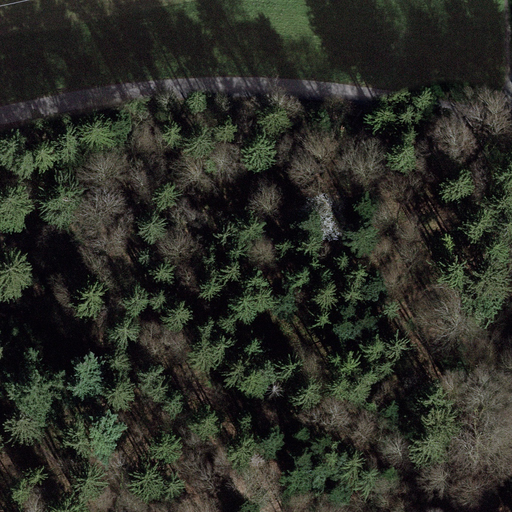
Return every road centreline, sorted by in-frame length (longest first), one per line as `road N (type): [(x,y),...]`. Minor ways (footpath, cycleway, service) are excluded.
road 1 (unclassified): [(0,121),(191,94),(511,124)]
road 2 (track): [(0,319),(434,511)]
